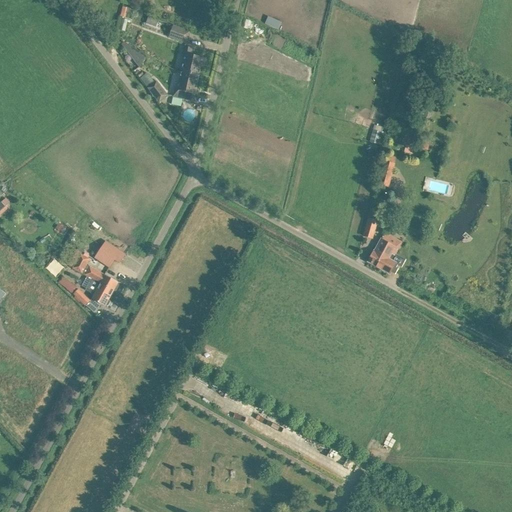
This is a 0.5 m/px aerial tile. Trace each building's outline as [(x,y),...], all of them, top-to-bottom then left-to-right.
[(156,27),(158,20),(148,16),(146,23),(156,27)] [(186,43),(190,32),(173,25),(168,37),(186,43)] [(146,56),(124,42),(122,45),(139,67),(146,56)] [(182,70),(199,75),(201,66),(204,66),(205,61),(201,60),(202,57),(192,55),(193,48),(184,46),(182,56),(185,57),(182,70)] [(173,96),(171,104),(181,106),(183,99),(196,102),(198,93),(195,93),(199,75),(182,70),(181,74),(178,88),(175,88),(173,96)] [(147,73),(141,79),(148,88),(155,83),(147,73)] [(148,88),(159,102),(168,95),(157,81),(155,83),(148,88)] [(418,110),(417,115),(424,116),(429,118),(432,108),(427,107),(425,112),(418,110)] [(372,129),(369,141),(379,144),(383,132),(372,129)] [(408,139),(407,145),(412,146),(423,149),(424,144),(425,140),(414,137),(409,136),(408,139)] [(383,162),(380,172),(391,175),(394,165),(393,165),(383,162)] [(363,237),(372,239),(377,222),(371,220),(367,219),(363,237)] [(83,250),(88,241),(83,238),(78,248),(83,250)] [(376,266),(389,243),(381,239),(375,251),(374,251),(368,262),(376,266)] [(119,263),(125,254),(106,241),(95,258),(109,268),(115,260),(119,263)] [(389,243),(376,266),(390,274),(390,272),(395,274),(398,270),(398,269),(396,268),(398,265),(402,267),(406,259),(396,254),(399,249),(389,243)] [(74,249),(71,255),(77,258),(80,252),(74,249)] [(89,259),(81,255),(73,268),(92,278),(96,280),(106,286),(103,291),(111,296),(114,290),(115,291),(116,291),(119,286),(118,285),(117,284),(118,282),(105,275),(86,265),(89,259)] [(55,257),(48,269),(59,276),(67,264),(55,257)] [(92,278),(85,290),(94,295),(92,299),(105,306),(106,305),(107,306),(108,305),(110,302),(110,301),(108,300),(111,296),(103,291),(106,286),(96,280),(92,278)] [(71,283),(67,288),(72,292),(76,287),(71,283)] [(86,305),(90,301),(79,289),(78,289),(74,294),(85,306),(86,305)]
